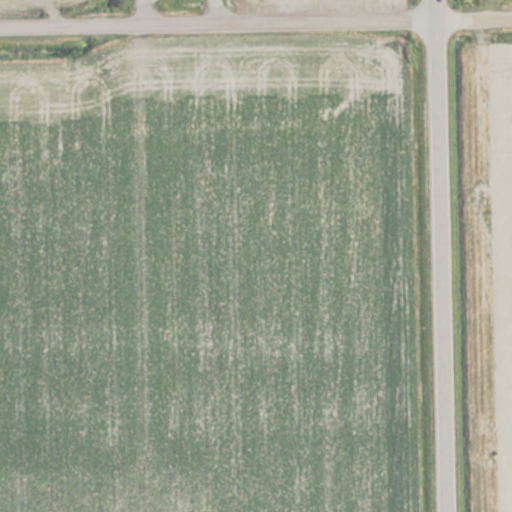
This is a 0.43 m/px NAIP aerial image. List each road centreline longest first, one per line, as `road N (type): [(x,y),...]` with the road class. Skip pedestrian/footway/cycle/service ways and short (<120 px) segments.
road 1 (secondary): [(441,511),(430,0)]
road 2 (residential): [(0,20),(511,13)]
